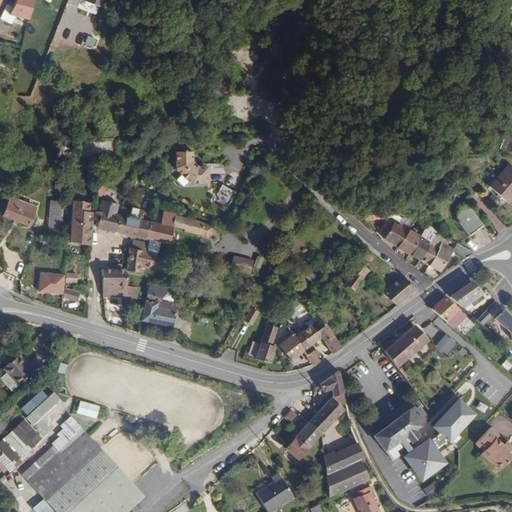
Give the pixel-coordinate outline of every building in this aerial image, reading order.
[(2,19),(13,21),(15,15),(30,18),(34,0),(16,0),(16,6),(6,4),(2,19)] [(40,24),(31,21),(27,34),(36,36),(40,24)] [(281,35),(278,45),(287,47),(289,37),(281,35)] [(511,56),(504,50),(503,60),(511,61),(511,56)] [(507,153),(511,141),(511,137),(506,135),(499,149),(507,153)] [(192,161),(191,151),(175,152),(175,168),(191,183),(207,183),(207,166),(198,167),(192,161)] [(507,203),(511,197),(511,168),(508,164),(488,187),(507,203)] [(104,182),(96,180),(95,195),(103,195),(104,182)] [(236,193),(223,185),(214,200),(227,208),(236,193)] [(10,197),(3,215),(29,225),(36,207),(10,197)] [(72,200),(69,242),(89,245),(92,212),(88,211),(89,203),(72,200)] [(97,228),(115,232),(120,215),(115,214),(118,204),(101,200),(97,212),(94,211),(94,220),(99,220),(97,228)] [(50,205),(48,228),(61,229),(63,206),(50,205)] [(120,215),(115,232),(130,236),(145,239),(146,221),(138,219),(141,210),(131,207),(129,218),(120,215)] [(458,222),(469,236),(477,229),(482,225),(471,211),(469,208),(467,208),(463,207),(460,209),(458,210),(456,213),(456,217),(456,219),(458,222)] [(371,215),(372,220),(390,217),(396,220),(399,215),(394,212),(387,210),(379,214),(371,215)] [(212,232),(211,226),(195,220),(174,215),(174,214),(163,211),(159,224),(146,221),(145,239),(148,239),(147,243),(144,242),(143,244),(142,251),(156,254),(159,242),(168,244),(172,226),(183,229),(183,231),(199,235),(203,238),(209,236),(212,232)] [(383,239),(397,247),(408,230),(393,223),(383,239)] [(486,229),(483,225),(482,225),(477,229),(481,233),(486,229)] [(409,254),(419,260),(430,243),(436,232),(425,226),(419,237),(409,254)] [(397,247),(409,254),(419,237),(411,232),(413,230),(409,228),(408,230),(397,247)] [(436,232),(430,243),(438,247),(444,236),(436,232)] [(448,243),(449,239),(444,236),(438,247),(428,266),(439,272),(447,260),(453,249),(444,245),(446,242),(448,243)] [(142,251),(143,244),(134,242),(132,249),(142,251)] [(419,260),(428,266),(438,247),(430,243),(419,260)] [(455,251),(466,258),(473,253),(456,243),(454,247),(456,248),(455,251)] [(156,258),(156,254),(142,251),(132,249),(129,248),(125,270),(139,273),(140,268),(143,269),(144,267),(163,271),(165,259),(156,258)] [(357,262),(364,266),(373,255),(365,249),(356,262),(357,262)] [(233,256),(230,269),(249,274),(252,261),(233,256)] [(256,257),(253,266),(258,268),(262,259),(256,257)] [(354,291),(369,270),(364,266),(357,262),(351,272),(352,272),(344,284),(354,291)] [(102,297),(124,296),(126,286),(126,274),(122,269),(121,269),(121,264),(113,264),(114,269),(101,269),(102,297)] [(306,277),(311,282),(318,275),(313,270),(306,277)] [(63,289),(64,275),(41,274),(40,292),(63,294),(63,289)] [(397,306),(417,289),(402,276),(383,293),(397,306)] [(482,293),(472,282),(450,297),(462,307),(482,293)] [(148,283),(146,294),(171,302),(173,294),(162,291),(163,287),(148,283)] [(124,296),(124,297),(135,298),(137,287),(126,286),(124,296)] [(79,293),(63,289),(63,294),(63,297),(76,301),(79,293)] [(140,320),(171,326),(176,303),(171,302),(146,294),(140,320)] [(444,298),(431,309),(446,321),(458,309),(444,298)] [(250,325),(258,312),(251,308),(243,321),(250,325)] [(454,328),(466,316),(458,309),(446,321),(447,322),(454,328)] [(511,317),(504,309),(495,319),(511,332),(511,337),(511,317)] [(325,324),(316,314),(305,324),(307,327),(294,337),(302,352),(305,356),(312,351),(307,348),(321,337),(332,354),(342,348),(325,324)] [(266,324),(255,359),(270,364),(275,347),(271,345),(277,327),(266,324)] [(427,341),(414,326),(384,352),(385,352),(396,367),(427,341)] [(278,345),(290,361),(302,352),(294,337),(292,334),(283,341),(281,338),(277,341),(276,342),(278,345)] [(456,344),(444,335),(435,346),(446,356),(456,344)] [(18,342),(12,348),(18,355),(25,349),(18,342)] [(320,361),(312,351),(305,356),(312,365),(320,361)] [(379,357),(400,384),(406,380),(396,367),(385,352),(379,357)] [(6,372),(19,385),(33,372),(18,355),(3,368),(6,372)] [(319,384),(323,392),(331,389),(333,396),(331,397),(314,416),(327,428),(348,406),(338,371),(319,384)] [(6,372),(0,377),(12,391),(19,385),(6,372)] [(27,413),(44,397),(35,386),(24,397),(27,400),(26,400),(25,400),(19,405),(27,413)] [(53,392),(26,418),(31,424),(59,398),(53,392)] [(433,450),(445,440),(448,442),(471,416),(457,402),(433,428),(438,433),(427,442),(426,440),(412,451),(410,447),(406,450),(408,454),(404,457),(420,479),(442,462),(433,450)] [(373,436),(391,461),(406,450),(410,447),(413,445),(410,442),(418,436),(413,429),(428,419),(419,406),(414,409),(412,407),(373,436)] [(284,416),(289,421),(297,412),(292,407),(284,416)] [(22,475),(44,499),(100,448),(70,416),(66,420),(78,434),(75,437),(68,430),(53,443),(55,445),(22,475)] [(308,422),(322,432),(327,428),(314,416),(308,422)] [(324,459),(329,498),(350,488),(364,482),(368,480),(369,480),(360,460),(363,458),(358,444),(352,429),(350,416),(340,422),(345,437),(354,454),(348,456),(351,463),(343,467),(338,456),(335,457),(331,456),(324,459)] [(23,420),(11,432),(28,450),(35,444),(30,439),(35,434),(28,427),(23,420)] [(322,432),(308,422),(289,443),(297,451),(304,444),(309,448),(322,432)] [(490,428),(475,443),(483,451),(481,453),(493,464),(494,462),(501,468),(511,456),(511,446),(509,445),(506,448),(503,445),(496,438),(498,436),(490,428)] [(273,429),(265,437),(269,441),(277,433),(273,429)] [(2,439),(0,441),(0,450),(13,464),(20,458),(2,439)] [(297,451),(302,455),(309,448),(304,444),(297,451)] [(100,448),(44,499),(55,511),(126,511),(143,496),(100,448)] [(255,494),(267,511),(269,511),(293,496),(278,473),(271,478),(274,483),(263,490),(262,489),(255,494)] [(350,488),(358,509),(359,509),(360,511),(378,511),(370,493),(373,492),(370,487),(366,488),(364,482),(350,488)] [(423,489),(427,498),(438,492),(434,484),(423,489)]
